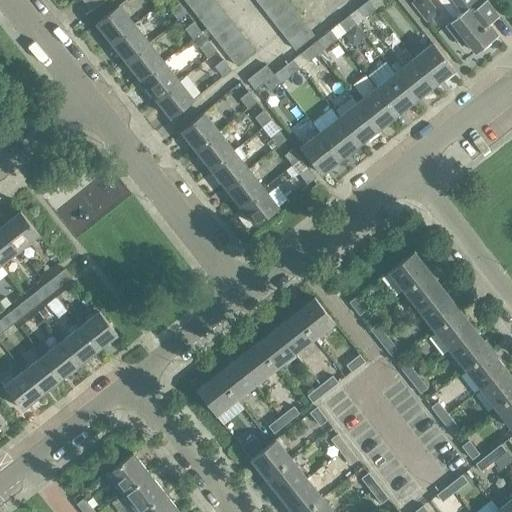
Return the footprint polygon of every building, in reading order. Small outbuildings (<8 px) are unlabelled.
[(192,10),(203,0),(184,0),(192,10)] [(199,19),(219,4),(215,0),(203,0),(192,10),(199,19)] [(259,0),(257,2),(264,11),(278,0),(259,0)] [(278,0),(264,11),(272,21),(291,5),(287,0),(278,0)] [(358,8),(365,17),(375,9),(368,0),(358,8)] [(428,0),(414,0),(412,2),(426,19),(438,11),(428,0)] [(462,46),(468,41),(477,52),(498,35),(477,9),(487,0),(451,0),(461,12),(445,25),(462,46)] [(187,13),(179,2),(170,9),(178,20),(187,13)] [(119,3),(95,22),(111,42),(135,23),(119,3)] [(206,29),(226,13),(219,4),(199,19),(206,29)] [(299,15),(291,5),(272,21),(279,30),(299,15)] [(214,38),(233,23),(226,13),(206,29),(214,38)] [(306,24),(299,15),(279,30),(287,39),(306,24)] [(349,15),(339,23),(346,32),(356,24),(349,15)] [(202,32),(193,21),(184,28),(192,39),(202,32)] [(135,23),(111,42),(126,61),(150,41),(135,23)] [(221,47),(241,32),(233,23),(214,38),(221,47)] [(315,35),(306,24),(287,39),(295,50),(315,35)] [(320,38),(327,46),(337,38),(330,30),(320,38)] [(229,57),(248,41),(241,32),(221,47),(229,57)] [(208,58),(217,51),(208,40),(199,48),(208,58)] [(150,41),(126,61),(140,79),(165,60),(150,41)] [(229,57),(236,66),(256,51),(248,41),(229,57)] [(412,57),(434,85),(454,69),(431,41),(412,57)] [(308,61),(318,53),(311,44),(301,53),(308,61)] [(416,100),(434,85),(412,57),(393,71),(416,100)] [(232,70),(223,59),(214,66),(222,77),(232,70)] [(300,68),(293,59),(274,74),(281,83),(300,68)] [(165,60),(140,79),(155,98),(179,79),(165,60)] [(416,100),(393,71),(385,60),(366,75),(375,86),(397,114),(416,100)] [(264,83),(274,74),(266,64),(246,79),(255,90),(264,83)] [(270,91),(281,83),(274,74),(264,83),(270,91)] [(195,99),(195,98),(179,79),(155,98),(170,117),(195,99)] [(356,101),(378,129),(397,114),(375,86),(356,101)] [(256,101),(248,91),(239,98),(247,108),(256,101)] [(337,116),(359,144),(378,129),(356,101),(337,116)] [(255,118),(262,128),(271,120),(264,110),(255,118)] [(204,111),(180,130),(195,150),(219,131),(204,111)] [(318,131),(340,159),(359,144),(337,116),(318,131)] [(278,147),(287,139),(279,129),(270,137),(278,147)] [(219,131),(195,150),(210,168),(234,149),(219,131)] [(299,146),(321,174),(340,159),(318,131),(299,146)] [(301,158),(293,148),(284,155),(292,165),(301,158)] [(234,149),(210,168),(225,187),(249,168),(234,149)] [(316,177),(308,167),(299,174),(307,185),(316,177)] [(249,168),(225,187),(240,206),(264,187),(249,168)] [(264,187),(240,206),(255,226),(280,206),(264,187)] [(20,250),(39,235),(20,211),(1,226),(20,250)] [(1,226),(0,226),(0,264),(1,265),(20,250),(1,226)] [(403,292),(429,271),(430,270),(427,267),(426,267),(413,251),(387,272),(403,292)] [(72,277),(65,268),(55,276),(62,285),(72,277)] [(418,311),(444,291),(432,275),(433,274),(430,270),(429,271),(403,292),(418,311)] [(53,292),(62,285),(55,276),(45,283),(53,292)] [(53,292),(45,283),(36,291),(43,300),(53,292)] [(374,283),(362,292),(368,299),(379,290),(374,283)] [(36,291),(27,298),(34,307),(43,300),(36,291)] [(433,331),(460,310),(461,309),(458,306),(457,306),(444,291),(418,311),(433,331)] [(348,302),(359,316),(367,310),(356,296),(348,302)] [(315,339),(323,332),(335,323),(314,297),(298,309),(297,308),(293,311),(315,339)] [(24,315),(34,307),(27,298),(17,305),(24,315)] [(15,322),(24,315),(17,305),(8,313),(15,322)] [(44,306),(38,311),(44,319),(50,314),(44,306)] [(449,350),(475,330),(463,314),(464,313),(461,309),(460,310),(433,331),(449,350)] [(79,325),(98,349),(117,334),(98,310),(79,325)] [(295,354),(315,339),(293,311),(290,314),(290,315),(275,328),(295,354)] [(15,322),(8,313),(0,318),(0,322),(6,329),(15,322)] [(377,323),(369,329),(379,342),(387,336),(377,323)] [(60,340),(79,364),(98,349),(79,325),(60,340)] [(254,342),(276,370),(295,354),(275,328),(259,340),(258,339),(254,342)] [(464,370),(490,349),(491,349),(488,345),(487,345),(475,330),(449,350),(464,370)] [(397,348),(387,336),(379,342),(390,354),(397,348)] [(41,355),(60,379),(79,364),(60,340),(41,355)] [(256,385),(276,370),(254,342),(250,345),(251,346),(235,358),(256,385)] [(479,390),(506,369),(493,353),(494,352),(491,349),(490,349),(464,370),(479,390)] [(359,354),(346,365),(352,372),(365,361),(359,354)] [(22,369),(41,394),(60,379),(41,355),(22,369)] [(237,400),(244,394),(256,385),(235,358),(220,371),(219,370),(215,373),(237,400)] [(408,362),(400,368),(410,381),(418,375),(408,362)] [(41,394),(22,369),(3,385),(22,409),(41,394)] [(495,409),(511,395),(511,376),(506,369),(479,390),(495,409)] [(216,416),(237,400),(215,373),(211,376),(212,377),(196,389),(216,416)] [(338,382),(332,375),(319,385),(326,393),(338,382)] [(420,393),(421,393),(428,387),(418,375),(410,381),(420,393)] [(326,393),(319,385),(306,395),(313,403),(326,393)] [(511,395),(495,409),(510,429),(511,428),(511,395)] [(430,407),(441,420),(448,413),(438,401),(430,407)] [(281,416),(287,424),(299,413),(293,406),(281,416)] [(317,406),(309,412),(320,426),(327,420),(317,406)] [(451,432),(458,426),(448,413),(441,420),(451,432)] [(287,424),(281,416),(268,426),(274,434),(287,424)] [(340,452),(348,446),(338,433),(330,439),(340,452)] [(247,455),(261,444),(255,436),(241,447),(247,455)] [(265,479),(292,458),(276,438),(250,458),(263,475),(262,476),(265,479)] [(461,446),(472,460),(480,454),(469,440),(461,446)] [(507,451),(500,444),(488,454),(494,461),(507,451)] [(358,459),(348,446),(340,452),(350,465),(358,459)] [(133,452),(106,473),(122,494),(149,472),(133,452)] [(488,454),(475,464),(481,471),(494,461),(488,454)] [(269,483),(281,498),(308,478),(292,458),(265,479),(268,483),(269,483)] [(138,511),(164,492),(149,472),(122,494),(135,511),(138,511)] [(371,491),(378,485),(368,472),(361,478),(371,491)] [(468,482),(462,474),(449,484),(455,492),(468,482)] [(303,511),(323,497),(308,478),(281,498),(292,511),(303,511)] [(455,492),(449,484),(436,495),(442,502),(455,492)] [(389,498),(378,485),(371,491),(381,504),(389,498)] [(178,511),(180,511),(164,492),(138,511),(178,511)] [(511,511),(511,496),(499,507),(502,511),(511,511)] [(83,511),(95,511),(84,497),(77,503),(83,511)] [(334,511),(323,497),(303,511),(334,511)]
